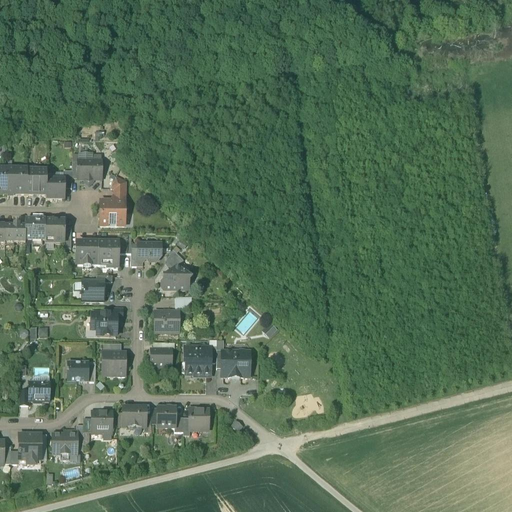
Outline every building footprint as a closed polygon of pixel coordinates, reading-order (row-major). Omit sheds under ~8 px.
[(101,164),(78,163),(78,164),(78,181),(78,182),(85,182),(88,185),(92,182),(101,182),(101,164)] [(27,172),(14,172),(14,174),(8,174),(8,172),(7,172),(7,197),(7,198),(13,198),(13,197),(26,197),(27,173),(27,172)] [(27,173),(26,197),(46,197),(46,182),(46,176),(36,176),(36,173),(27,173)] [(72,174),(63,173),(63,182),(64,182),(64,191),(71,191),(72,181),(72,174)] [(114,204),(100,204),(100,228),(124,228),(125,184),(116,179),(110,190),(115,193),(114,195),(114,204)] [(46,182),(46,197),(46,201),(64,202),(64,191),(64,182),(63,182),(46,182)] [(45,222),(23,222),(23,228),(24,228),(24,237),(25,237),(25,242),(45,242),(45,222)] [(64,222),(45,222),(45,242),(45,245),(63,246),(64,246),(64,227),(64,222)] [(23,228),(19,228),(19,227),(13,226),(13,228),(5,228),(4,245),(25,245),(25,242),(25,237),(24,237),(24,228),(23,228)] [(71,227),(64,227),(64,246),(63,246),(63,250),(70,251),(71,227)] [(131,238),(119,238),(119,241),(117,241),(117,244),(118,244),(118,256),(131,256),(131,251),(131,238)] [(98,244),(78,244),(77,267),(82,267),(82,269),(91,269),(91,267),(97,267),(98,244)] [(117,244),(98,244),(97,267),(97,268),(107,268),(107,270),(117,270),(118,256),(118,244),(117,244)] [(156,246),(137,246),(137,251),(137,262),(143,262),(148,262),(148,265),(155,265),(160,260),(160,251),(156,246)] [(137,251),(131,251),(131,256),(130,269),(142,269),(143,262),(137,262),(137,251)] [(183,263),(172,252),(164,265),(172,272),(176,268),(177,269),(183,263)] [(176,268),(172,272),(165,279),(163,279),(163,285),(161,287),(161,291),(163,293),(185,293),(185,287),(190,282),(177,269),(176,268)] [(96,284),(82,284),(81,304),(103,304),(103,298),(106,298),(106,291),(103,291),(104,285),(104,284),(96,284)] [(191,299),(175,299),(175,310),(191,311),(191,299)] [(122,310),(106,310),(106,316),(116,316),(116,322),(122,322),(122,310)] [(178,314),(154,313),(154,335),(178,335),(178,314)] [(106,316),(91,316),(91,332),(97,332),(97,338),(115,338),(116,322),(116,316),(106,316)] [(209,350),(196,350),(196,353),(184,352),(184,366),(185,366),(185,377),(194,377),(194,379),(210,379),(210,365),(210,350),(209,350)] [(157,351),(150,351),(150,371),(171,372),(171,351),(157,351)] [(223,355),(222,355),(222,371),(222,379),(248,379),(248,355),(246,355),(244,353),(239,353),(237,355),(223,355)] [(125,355),(102,355),(102,367),(107,367),(107,379),(125,379),(125,355)] [(88,365),(67,365),(67,384),(88,384),(88,366),(88,365)] [(49,386),(29,386),(29,394),(29,404),(43,404),(49,405),(49,386)] [(29,394),(19,394),(19,408),(29,408),(29,404),(29,394)] [(145,410),(123,410),(123,430),(144,430),(145,430),(145,420),(145,410)] [(175,410),(157,410),(157,430),(157,428),(165,428),(165,430),(174,430),(175,430),(175,420),(175,410)] [(199,411),(189,411),(189,421),(189,433),(200,433),(200,431),(206,431),(206,433),(208,433),(208,431),(210,429),(210,424),(208,422),(208,412),(199,412),(199,411)] [(111,415),(92,414),(92,421),(92,436),(104,436),(104,434),(110,434),(109,436),(111,436),(111,415)] [(183,420),(175,420),(175,430),(174,430),(174,435),(183,435),(183,420)] [(92,421),(83,421),(83,428),(83,435),(92,436),(92,421)] [(67,438),(53,437),(52,458),(60,458),(60,463),(68,464),(68,458),(76,458),(77,447),(77,435),(76,435),(67,434),(67,438)] [(40,437),(18,437),(18,454),(18,465),(19,465),(26,465),(26,466),(29,468),(33,468),(35,466),(36,465),(40,465),(40,437)] [(18,454),(10,454),(10,467),(19,467),(19,465),(18,465),(18,454)]
